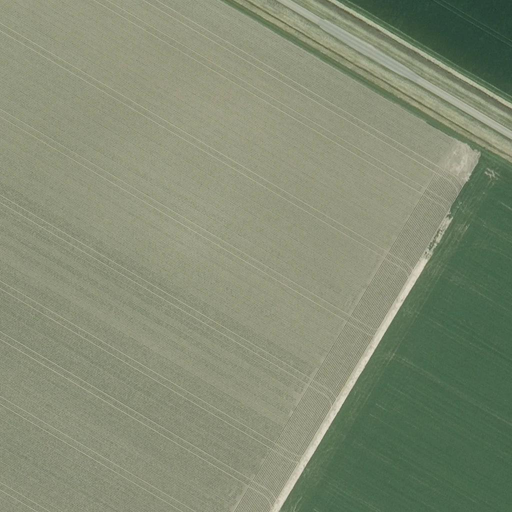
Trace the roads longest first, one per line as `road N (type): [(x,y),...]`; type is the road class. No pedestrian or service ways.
road 1 (track): [(423,260),(273,511)]
road 2 (unclassified): [(281,0),(511,135)]
